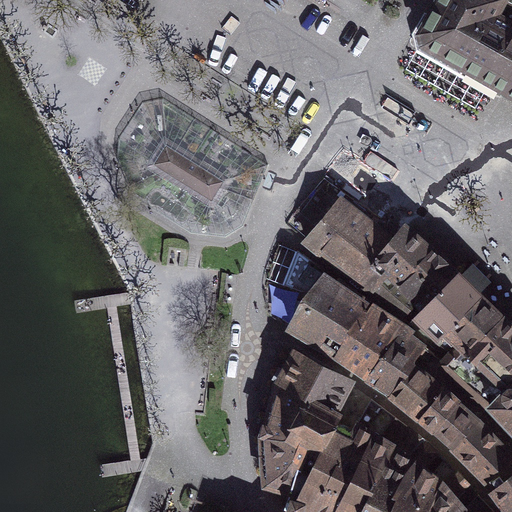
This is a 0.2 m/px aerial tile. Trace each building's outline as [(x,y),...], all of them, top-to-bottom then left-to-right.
[(441,0),(418,43),(505,90),(511,79),(511,6),(500,0),(441,0)] [(227,185),(169,149),(157,170),(214,205),(227,185)] [(391,244),(343,204),(309,242),(339,267),(334,274),(356,291),(364,293),(403,322),(416,309),(376,260),(391,244)] [(406,230),(391,244),(376,260),(416,309),(422,312),(458,275),(406,230)] [(316,293),(293,331),(332,353),(364,307),(326,274),(304,256),(296,288),(303,292),(316,293)] [(458,275),(422,312),(410,325),(450,356),(457,350),(464,357),(503,320),(458,275)] [(402,330),(364,307),(332,353),(365,375),(402,330)] [(457,350),(450,356),(445,366),(491,409),(511,387),(511,328),(503,320),(464,357),(457,350)] [(424,346),(402,330),(365,375),(393,396),(417,356),(424,346)] [(265,487),(290,490),(302,459),(301,445),(287,438),(308,405),(309,395),(333,410),(346,385),(336,379),(340,373),(323,363),(319,369),(293,356),(268,414),(265,487)] [(420,357),(417,356),(393,396),(422,420),(443,392),(417,371),(420,357)] [(511,387),(491,409),(511,430),(511,387)] [(472,417),(443,392),(422,420),(449,441),(472,417)] [(288,511),(361,511),(408,429),(372,401),(350,433),(335,426),(340,415),(333,410),(309,395),(308,405),(287,438),(301,445),(302,459),(290,490),(286,510),(288,511)] [(486,477),(511,454),(472,417),(449,441),(486,477)] [(414,462),(429,445),(408,429),(361,511),(389,511),(400,490),(414,462)] [(428,511),(438,495),(458,473),(429,445),(414,462),(400,490),(389,511),(428,511)] [(511,455),(511,454),(486,477),(498,488),(511,506),(511,455)] [(428,511),(467,511),(480,496),(458,473),(438,495),(428,511)] [(493,511),(480,496),(467,511),(493,511)]
